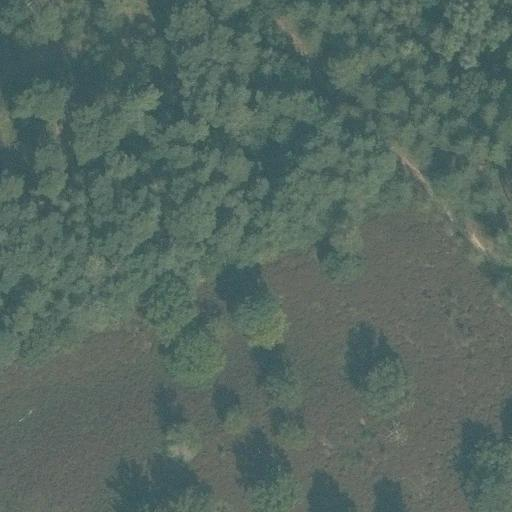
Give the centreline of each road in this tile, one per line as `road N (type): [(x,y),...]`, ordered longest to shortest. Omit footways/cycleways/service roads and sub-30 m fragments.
road 1 (track): [(511,281),(360,120)]
road 2 (track): [(255,0),(360,120)]
